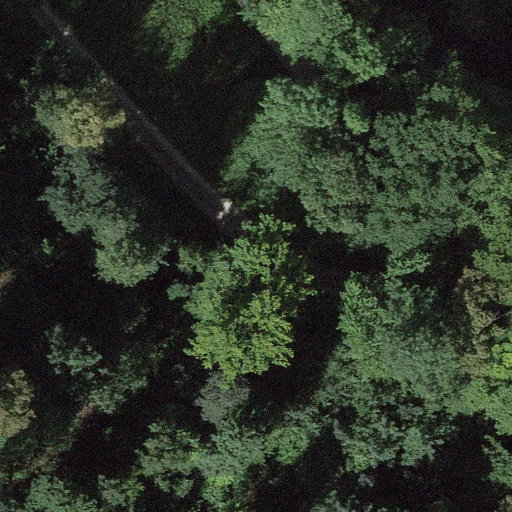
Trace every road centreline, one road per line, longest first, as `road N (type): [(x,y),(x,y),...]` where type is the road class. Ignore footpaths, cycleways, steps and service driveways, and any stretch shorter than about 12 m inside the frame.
road 1 (track): [(511,323),(349,305),(266,249),(152,135),(37,0)]
road 2 (track): [(247,0),(303,84),(398,185),(511,235)]
